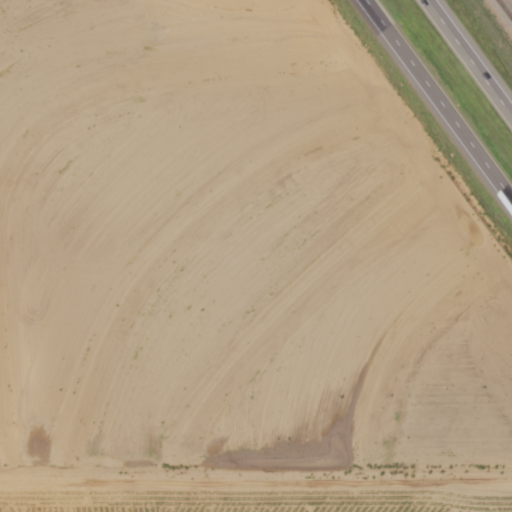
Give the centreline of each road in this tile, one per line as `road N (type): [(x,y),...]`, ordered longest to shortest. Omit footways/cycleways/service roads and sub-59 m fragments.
road 1 (trunk): [(375,0),(511,183)]
road 2 (trunk): [(511,102),(439,0)]
